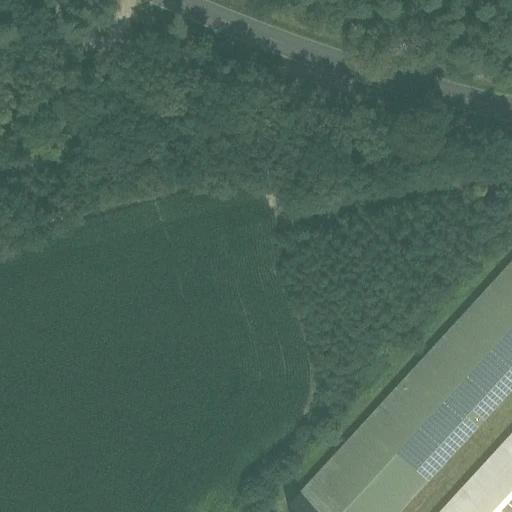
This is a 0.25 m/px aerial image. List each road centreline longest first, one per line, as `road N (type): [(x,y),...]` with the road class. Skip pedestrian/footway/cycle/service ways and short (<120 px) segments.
road 1 (tertiary): [(511,110),(361,69),(176,0)]
road 2 (track): [(135,0),(126,27),(0,33)]
